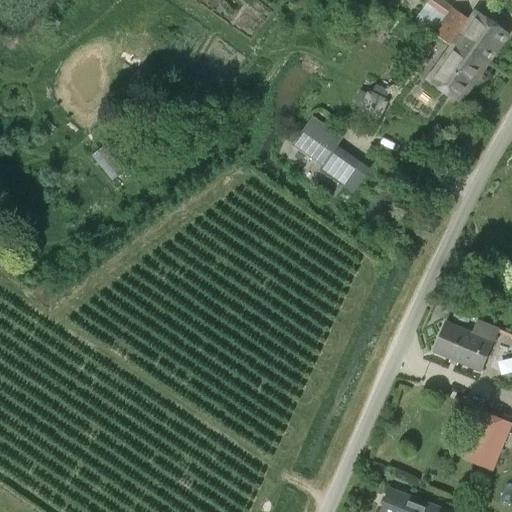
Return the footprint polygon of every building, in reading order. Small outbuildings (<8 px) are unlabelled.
[(430,0),(415,21),(449,47),(484,71),(508,36),(474,12),(468,21),(445,5),(439,0),(430,0)] [(449,47),(426,80),(459,106),(484,71),(449,47)] [(360,109),(380,118),(387,105),(385,104),(387,100),(372,93),(370,97),(366,95),(360,109)] [(322,167),(342,139),(312,117),(292,146),(322,167)] [(433,356),(478,375),(492,342),(493,343),(499,330),(478,321),(472,334),(446,324),(433,356)] [(511,425),(481,412),(479,415),(470,412),(462,431),(471,434),(460,458),(506,476),(511,462),(511,425)] [(380,511),(426,511),(429,506),(388,491),(380,511)]
